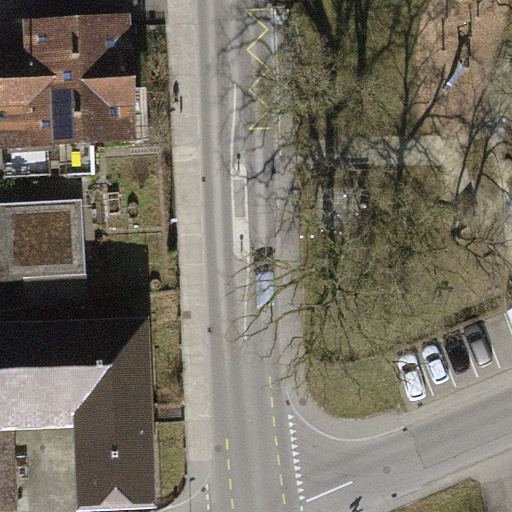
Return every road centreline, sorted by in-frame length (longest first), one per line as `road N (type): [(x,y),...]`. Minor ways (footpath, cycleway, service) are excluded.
road 1 (secondary): [(230,0),(261,511)]
road 2 (secondary): [(287,511),(511,422)]
